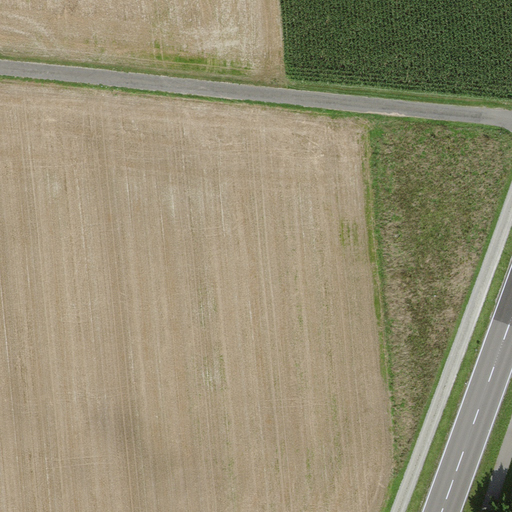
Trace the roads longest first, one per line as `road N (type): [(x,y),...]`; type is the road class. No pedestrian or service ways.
road 1 (unclassified): [(511,120),(0,68)]
road 2 (track): [(511,204),(399,511)]
road 3 (secondary): [(443,511),(511,322)]
